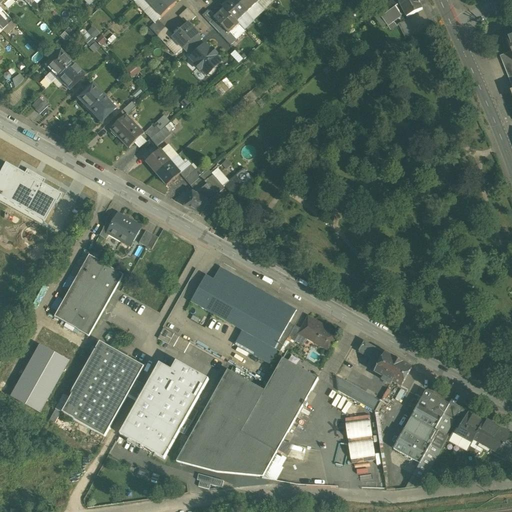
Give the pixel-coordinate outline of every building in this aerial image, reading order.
[(173,2),(170,0),(159,0),(152,7),(161,17),(176,3),(174,1),(173,2)] [(234,0),(230,0),(231,2),(224,9),(225,10),(244,30),(254,21),(247,13),(234,0)] [(254,0),(234,0),(247,13),(257,3),(254,0)] [(264,11),(274,1),(273,0),(260,0),(257,3),(264,11)] [(394,0),(377,13),(381,19),(400,5),(408,0),(394,0)] [(399,12),(402,10),(406,18),(423,10),(417,0),(408,0),(400,5),(381,19),(386,25),(401,14),(399,12)] [(188,9),(179,17),(183,21),(192,13),(188,9)] [(215,21),(228,34),(224,39),(231,46),(246,32),(244,30),(225,10),(221,13),(223,14),(215,21)] [(192,13),(183,21),(188,26),(196,18),(192,13)] [(215,21),(214,19),(209,23),(224,39),(228,34),(215,21)] [(408,20),(398,25),(405,40),(415,35),(408,20)] [(158,21),(150,29),(154,33),(162,25),(158,21)] [(162,25),(154,33),(158,37),(166,29),(162,25)] [(11,30),(7,26),(2,31),(6,35),(11,30)] [(89,43),(100,36),(94,26),(83,33),(89,43)] [(174,38),(173,38),(183,49),(198,35),(195,32),(194,33),(187,26),(174,38)] [(166,29),(158,37),(162,41),(170,33),(166,29)] [(170,33),(162,41),(166,45),(173,38),(174,38),(170,33)] [(198,35),(183,49),(187,53),(201,40),(202,39),(198,35)] [(201,40),(187,53),(192,57),(205,45),(201,40)] [(192,57),(191,59),(196,64),(195,66),(200,72),(201,70),(207,76),(221,62),(216,56),(217,55),(212,49),(211,51),(205,45),(192,57)] [(60,52),(45,66),(51,72),(44,78),(50,85),(56,79),(74,62),(66,54),(64,56),(60,52)] [(511,55),(511,53),(500,57),(511,86),(511,55)] [(81,69),(74,62),(56,79),(62,85),(63,84),(69,90),(84,76),(79,71),(81,69)] [(92,85),(77,99),(83,105),(82,106),(88,112),(106,95),(99,88),(97,90),(92,85)] [(225,93),(221,89),(217,93),(221,97),(225,93)] [(106,95),(88,112),(94,118),(95,117),(101,124),(116,109),(111,105),(113,103),(106,95)] [(249,106),(244,99),(240,103),(245,109),(249,106)] [(44,101),(35,110),(40,115),(48,106),(44,101)] [(132,102),(123,111),(127,116),(136,107),(132,102)] [(240,103),(229,112),(234,118),(245,109),(240,103)] [(144,135),(126,117),(111,130),(129,149),(144,135)] [(153,125),(145,133),(151,139),(159,133),(160,131),(153,125)] [(170,135),(165,128),(160,132),(160,131),(159,133),(164,139),(170,135)] [(151,139),(150,140),(156,146),(164,139),(159,133),(151,139)] [(160,150),(146,162),(156,174),(170,162),(160,150)] [(227,161),(222,165),(226,170),(231,165),(227,161)] [(170,162),(156,174),(167,186),(180,174),(170,162)] [(0,198),(43,222),(54,203),(56,204),(61,195),(4,163),(0,169),(0,198)] [(195,171),(185,180),(190,186),(207,172),(202,166),(195,172),(195,171)] [(222,186),(228,181),(218,168),(212,173),(222,186)] [(207,172),(190,186),(194,191),(205,182),(211,177),(207,172)] [(222,189),(211,177),(205,182),(209,188),(200,196),(208,201),(222,189)] [(194,191),(192,192),(200,196),(209,188),(205,182),(194,191)] [(200,196),(192,192),(184,207),(200,216),(208,201),(200,196)] [(119,216),(113,227),(110,234),(121,240),(120,242),(129,247),(140,227),(119,216)] [(110,234),(113,227),(106,223),(99,236),(106,240),(110,234)] [(158,238),(153,235),(146,231),(139,243),(146,247),(151,250),(158,238)] [(74,329),(89,337),(123,276),(88,256),(53,317),(64,323),(61,328),(71,334),(74,329)] [(191,303),(275,349),(280,352),(286,341),(293,345),(298,336),(300,332),(301,330),(295,326),(294,326),(289,323),(296,311),(220,269),(213,281),(205,277),(191,303)] [(37,324),(31,320),(26,318),(20,328),(25,331),(32,334),(37,324)] [(337,334),(308,318),(301,330),(300,332),(316,341),(314,343),(327,350),(337,334)] [(159,338),(184,352),(190,342),(164,328),(159,338)] [(61,399),(49,420),(54,423),(60,413),(104,438),(144,367),(100,342),(66,402),(61,399)] [(385,354),(363,342),(358,351),(380,364),(385,354)] [(38,414),(67,361),(38,345),(9,398),(38,414)] [(411,369),(385,354),(380,364),(375,373),(383,378),(382,381),(391,385),(392,382),(401,387),(411,369)] [(227,371),(176,462),(221,474),(263,478),(277,453),(318,379),(283,359),(265,392),(227,371)] [(171,371),(159,364),(120,435),(164,460),(184,424),(189,427),(198,412),(192,409),(209,380),(176,362),(171,371)] [(381,401),(335,376),(338,392),(375,412),(381,401)] [(448,405),(425,392),(411,418),(434,432),(435,431),(444,436),(445,436),(453,420),(444,415),(449,406),(448,405)] [(450,402),(448,405),(449,406),(444,415),(453,420),(460,407),(450,402)] [(468,414),(465,420),(463,420),(462,423),(462,425),(459,431),(456,435),(472,444),(473,441),(484,421),(469,413),(468,414)] [(345,420),(351,465),(375,462),(369,417),(345,420)] [(434,432),(411,418),(404,430),(431,445),(440,450),(447,437),(445,436),(444,436),(435,431),(434,432)] [(485,419),(484,421),(473,441),(499,455),(506,441),(509,436),(511,433),(485,419)] [(467,452),(472,444),(456,435),(459,431),(456,429),(449,442),(467,452)] [(431,445),(404,430),(393,449),(420,464),(431,445)] [(511,444),(506,441),(499,455),(506,459),(511,450),(511,449),(511,444)] [(431,445),(420,464),(413,475),(423,481),(440,450),(431,445)]
